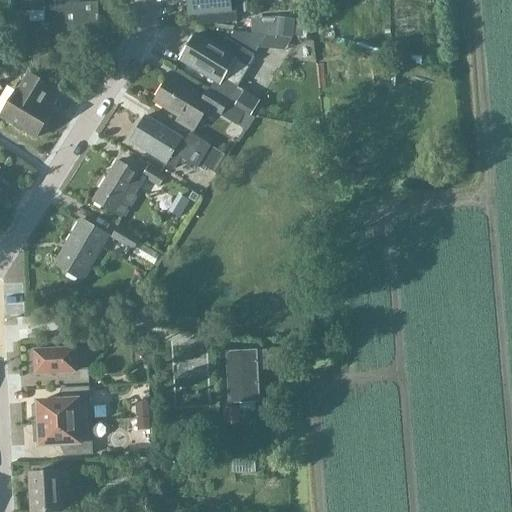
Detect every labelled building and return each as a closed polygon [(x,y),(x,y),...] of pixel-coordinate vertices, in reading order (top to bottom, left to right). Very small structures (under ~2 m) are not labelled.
[(9,0),(10,12),(57,10),(58,38),(98,37),(97,3),(80,4),(80,0),(9,0)] [(235,10),(230,10),(229,0),(188,0),(189,14),(195,14),(196,26),(236,21),(235,10)] [(275,17),(263,18),(263,34),(272,35),(293,38),(293,36),(294,25),(295,20),(275,17)] [(195,34),(180,59),(215,80),(209,88),(252,114),(261,100),(237,86),(255,56),(226,38),(220,48),(195,34)] [(17,90),(2,116),(36,136),(40,130),(45,129),(50,121),(49,116),(53,110),(42,103),(53,86),(30,72),(18,91),(17,90)] [(169,78),(154,102),(179,117),(176,121),(193,131),(208,108),(243,130),(252,114),(209,88),(203,99),(169,78)] [(100,122),(113,136),(128,123),(115,109),(100,122)] [(196,169),(198,164),(214,173),(225,155),(209,146),(189,133),(185,140),(146,116),(130,141),(166,164),(173,169),(180,159),(196,169)] [(118,161),(93,201),(120,218),(145,178),(158,186),(164,176),(148,166),(141,176),(118,161)] [(192,192),(188,198),(195,202),(198,196),(192,192)] [(81,280),(108,235),(82,220),(55,264),(81,280)] [(139,240),(116,227),(110,238),(132,250),(153,265),(159,255),(137,242),(139,240)] [(89,383),(87,348),(64,350),(64,345),(48,346),(48,350),(30,351),(31,366),(29,366),(29,367),(36,367),(36,374),(61,372),(62,384),(89,383)] [(231,404),(261,402),(258,351),(228,353),(231,404)] [(32,423),(32,424),(91,421),(89,387),(62,388),(63,400),(38,402),(38,406),(33,406),(34,423),(32,423)] [(237,425),(236,409),(221,410),(222,426),(237,425)] [(93,454),(91,421),(32,424),(34,424),(35,442),(40,441),(40,445),(65,444),(66,456),(93,454)] [(254,460),(230,460),(231,471),(254,471),(254,460)] [(60,485),(69,484),(68,472),(32,474),(34,511),(43,511),(62,511),(60,485)]
